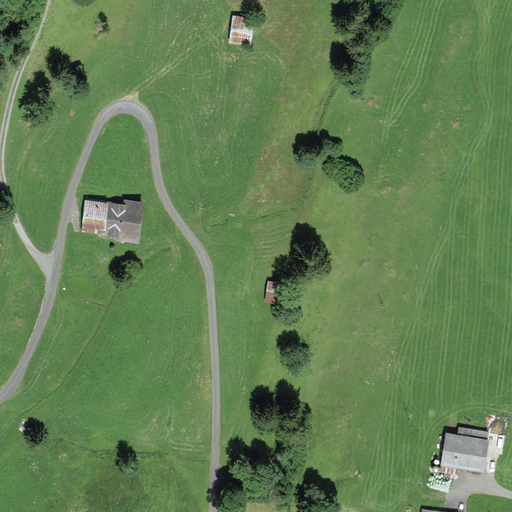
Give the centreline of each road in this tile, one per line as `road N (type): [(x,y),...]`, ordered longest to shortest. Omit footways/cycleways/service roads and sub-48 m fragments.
road 1 (residential): [(0,396),(22,367),(70,193),(98,126),(112,108),(135,108),(151,132),(163,194),(207,266),(212,511)]
road 2 (track): [(54,273),(19,236),(1,177),(4,125),(52,0)]
